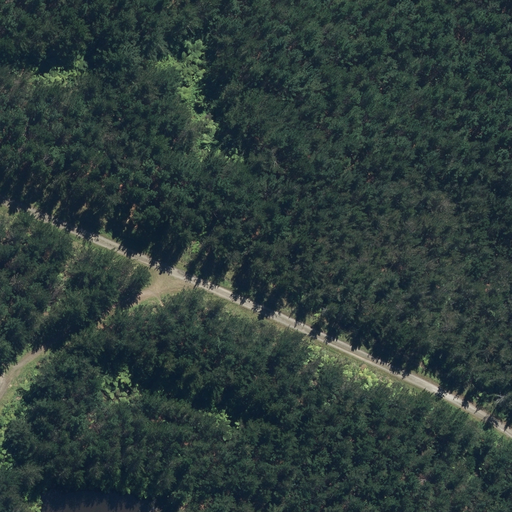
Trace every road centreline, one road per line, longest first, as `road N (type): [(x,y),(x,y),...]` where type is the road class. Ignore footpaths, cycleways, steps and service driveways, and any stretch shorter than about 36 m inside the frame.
road 1 (track): [(511,437),(291,321),(0,198)]
road 2 (track): [(0,405),(78,324),(184,276)]
